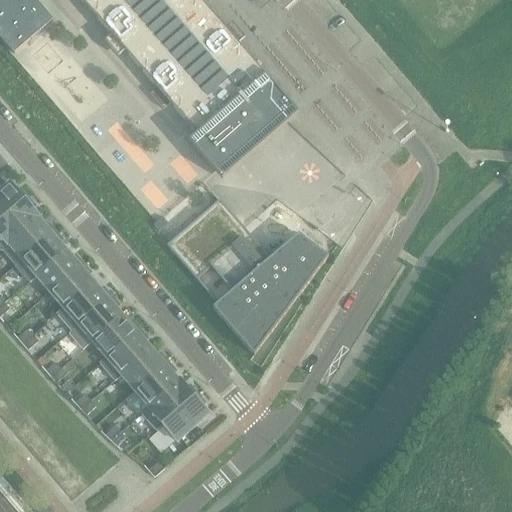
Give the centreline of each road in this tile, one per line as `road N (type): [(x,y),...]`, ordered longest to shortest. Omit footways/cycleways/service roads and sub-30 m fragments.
road 1 (residential): [(268,436),(298,407),(431,178),(421,153),(289,0)]
road 2 (residential): [(0,127),(268,436)]
